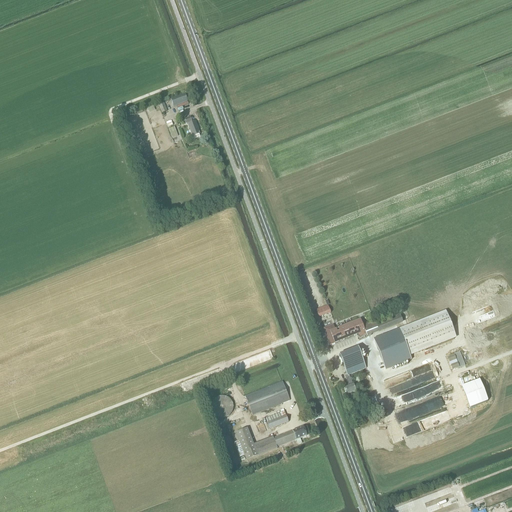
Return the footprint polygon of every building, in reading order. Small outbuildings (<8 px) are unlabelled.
[(174,107),(187,101),(185,95),(171,100),(174,107)] [(162,113),(167,111),(164,103),(159,105),(162,113)] [(200,137),(199,134),(200,134),(196,121),(188,124),(192,137),(194,137),(194,139),(200,137)] [(174,127),(169,129),(172,138),(178,136),(174,127)] [(328,305),(316,310),(319,318),(331,313),(328,305)] [(323,329),(329,343),(331,343),(332,345),(365,332),(367,337),(403,323),(399,311),(362,325),(360,320),(335,330),(333,325),(323,329)] [(400,332),(369,344),(379,371),(410,359),(409,355),(448,340),(455,337),(455,336),(447,315),(449,314),(448,312),(446,312),(399,330),(400,332)] [(475,344),(444,356),(451,375),(482,363),(475,344)] [(339,355),(347,376),(345,377),(349,387),(345,388),(348,395),(356,391),(354,384),(353,385),(349,375),(366,369),(358,348),(339,355)] [(252,415),(289,401),(282,382),(245,396),(252,415)] [(488,404),(479,382),(459,390),(467,412),(488,404)] [(212,412),(213,413),(214,414),(215,415),(215,416),(216,416),(217,417),(218,417),(219,417),(219,418),(220,418),(221,418),(222,418),(223,418),(224,418),(225,418),(226,417),(227,417),(228,417),(229,416),(230,415),(231,414),(231,413),(232,413),(232,412),(233,411),(233,410),(233,409),(233,408),(233,407),(233,406),(233,405),(233,404),(233,403),(232,402),(231,401),(231,400),(230,399),(229,399),(229,398),(228,398),(227,397),(226,397),(225,397),(224,396),(223,396),(222,396),(221,396),(220,396),(219,397),(218,397),(217,398),(216,398),(215,399),(214,400),(213,401),(213,402),(212,402),(212,403),(212,404),(211,405),(211,406),(211,407),(211,408),(211,409),(212,410),(212,411),(212,412)] [(266,418),(268,423),(267,423),(270,429),(288,422),(286,416),(284,411),(280,413),(266,418)] [(307,436),(303,427),(292,431),(273,438),(273,437),(254,445),(247,428),(235,433),(238,441),(234,442),(240,457),(244,456),(246,461),(277,449),(277,448),(296,440),(298,445),(302,443),(300,439),(307,436)]
